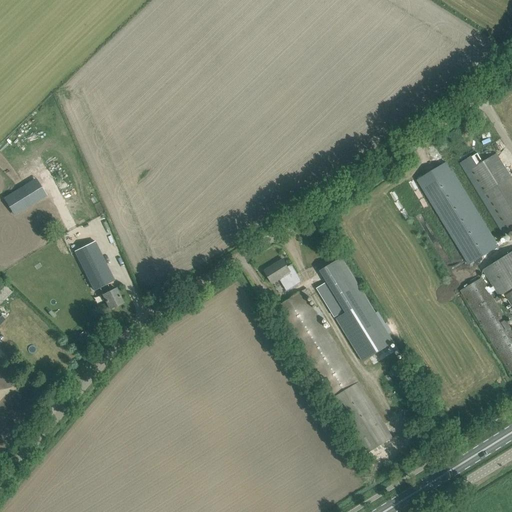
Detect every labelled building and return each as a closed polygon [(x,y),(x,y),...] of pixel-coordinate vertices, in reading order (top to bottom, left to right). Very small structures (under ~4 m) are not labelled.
[(470,156),(459,163),(503,235),(508,232),(511,229),(511,177),(497,153),(476,166),(470,156)] [(491,236),(447,163),(417,180),(462,254),(469,265),(498,247),(491,236)] [(39,177),(5,199),(17,217),(51,195),(39,177)] [(55,200),(45,206),(49,211),(58,206),(55,200)] [(109,252),(104,241),(103,242),(101,239),(96,242),(103,255),(109,252)] [(94,241),(74,251),(94,290),(99,288),(110,309),(123,303),(116,288),(111,291),(107,284),(114,280),(110,271),(94,241)] [(482,278),(461,291),(511,373),(511,328),(511,327),(508,321),(498,305),(497,302),(504,298),(506,296),(511,305),(511,252),(483,270),(500,296),(495,300),(482,278)] [(342,257),(321,271),(347,313),(337,319),(364,363),(395,343),(342,257)] [(283,259),(265,271),(273,283),(280,279),(287,291),(302,282),(292,264),(288,267),(283,259)] [(0,280),(0,304),(12,292),(0,280)] [(327,282),(317,288),(321,295),(331,289),(327,282)] [(303,291),(275,308),(332,400),(359,383),(303,291)] [(342,306),(332,312),(335,317),(345,311),(342,306)] [(393,438),(359,383),(332,400),(365,454),(393,438)] [(418,413),(408,419),(412,427),(423,420),(418,413)]
